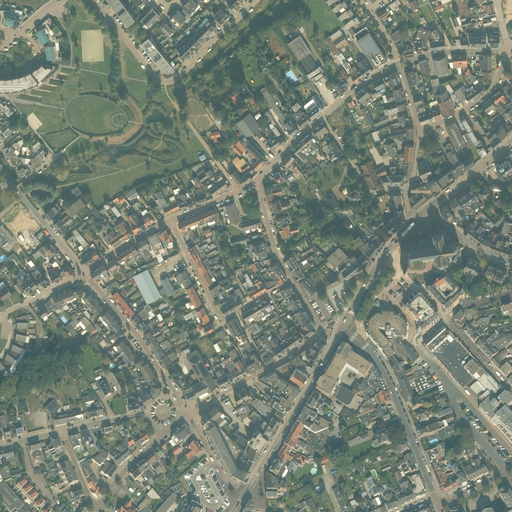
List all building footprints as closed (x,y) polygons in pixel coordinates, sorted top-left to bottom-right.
[(124,4),(121,0),(120,0),(113,6),(115,8),(114,9),(116,11),(117,10),(116,10),(124,4)] [(182,10),(188,15),(189,14),(194,8),(186,0),(182,3),(184,5),(183,6),(185,7),(182,10)] [(185,0),(186,0),(194,8),(200,2),(198,0),(185,0)] [(233,8),(237,4),(233,0),(228,0),(227,1),(233,8)] [(344,6),(345,8),(343,9),(345,11),(348,9),(346,5),(347,4),(344,0),(343,0),(342,1),(340,2),(332,9),(335,13),(344,6)] [(401,3),(398,0),(396,0),(389,4),(393,10),(396,8),(395,6),(401,3)] [(415,0),(412,0),(408,2),(412,10),(419,7),(415,0)] [(495,10),(493,2),(482,5),(484,10),(482,11),(481,7),(476,9),(477,13),(478,13),(479,17),(488,14),(488,12),(495,10)] [(434,7),(436,11),(444,8),(442,3),(434,7)] [(120,14),(128,8),(124,4),(116,10),(117,10),(118,12),(118,13),(119,15),(120,14)] [(154,6),(151,10),(147,13),(151,17),(158,9),(154,6)] [(217,11),(225,19),(226,18),(229,15),(226,12),(221,7),(217,11)] [(350,14),(353,18),(355,16),(353,14),(354,13),(350,7),(348,9),(345,11),(338,16),(341,21),(350,14)] [(131,12),(128,8),(120,14),(122,17),(121,17),(123,19),(131,12)] [(388,14),(384,8),(377,13),(381,18),(388,14)] [(14,12),(4,9),(3,17),(6,18),(5,21),(11,23),(14,12)] [(155,20),(158,17),(162,13),(158,9),(151,17),(155,20)] [(176,10),(173,13),(181,21),(188,15),(182,10),(180,12),(178,10),(178,11),(176,10)] [(224,20),(225,19),(217,11),(214,14),(219,19),(218,20),(221,23),(224,20)] [(19,20),(22,21),(21,22),(22,21),(25,15),(14,12),(11,23),(17,24),(19,20)] [(123,19),(125,21),(124,22),(126,25),(130,22),(130,21),(135,17),(131,12),(123,19)] [(140,20),(141,21),(144,24),(151,17),(147,13),(140,20)] [(172,20),(170,23),(177,29),(181,26),(179,24),(181,21),(173,13),(170,16),(171,17),(170,18),(172,20)] [(355,16),(353,18),(347,22),(345,24),(344,24),(348,29),(356,22),(359,26),(361,24),(359,22),(360,21),(359,20),(356,15),(355,16)] [(147,27),(155,20),(151,17),(144,24),(147,27)] [(205,23),(212,30),(216,26),(209,19),(205,23)] [(49,27),(47,23),(44,21),(38,26),(38,27),(40,25),(41,27),(40,29),(36,32),(39,37),(48,31),(47,28),(49,27)] [(201,27),(208,34),(212,30),(205,23),(203,21),(199,25),(201,27)] [(177,29),(170,23),(168,24),(166,23),(165,23),(164,22),(160,26),(169,34),(171,31),(173,33),(177,29)] [(286,23),(280,26),(284,34),(290,31),(286,23)] [(353,35),(374,68),(387,59),(385,56),(366,26),(353,35)] [(197,31),(204,38),(208,34),(201,27),(197,31)] [(436,28),(435,29),(432,30),(437,38),(438,48),(446,47),(445,39),(438,40),(438,37),(441,36),(436,28)] [(56,39),(55,36),(51,29),(48,31),(39,37),(42,42),(47,39),(48,42),(56,39)] [(326,36),(326,37),(325,38),(327,40),(329,44),(338,55),(343,52),(344,53),(347,51),(344,47),(349,43),(339,29),(330,36),(329,34),(326,36)] [(399,29),(394,32),(390,35),(395,43),(400,51),(401,51),(403,50),(404,49),(403,46),(402,41),(399,29)] [(430,41),(431,49),(438,48),(437,38),(432,30),(431,31),(430,29),(427,30),(431,37),(432,37),(433,39),(433,40),(430,41)] [(200,42),(204,38),(197,31),(194,35),(200,42)] [(469,44),(470,44),(470,45),(475,45),(476,36),(475,32),(467,32),(467,37),(469,44)] [(486,42),(489,42),(489,45),(494,45),(494,35),(494,32),(487,32),(485,33),(486,35),(486,36),(486,42)] [(461,33),(459,34),(461,39),(461,45),(470,45),(469,44),(467,37),(464,37),(461,33)] [(148,37),(147,35),(143,39),(140,42),(142,45),(143,44),(145,47),(153,41),(154,40),(151,35),(148,37)] [(190,39),(197,45),(200,42),(194,35),(190,39)] [(313,79),(319,87),(328,81),(322,73),(324,72),(318,64),(319,63),(313,55),(314,54),(309,46),(310,45),(303,36),(295,42),(301,51),(300,52),(306,60),(305,61),(310,69),(309,70),(315,78),(313,79)] [(417,53),(424,51),(421,38),(414,40),(417,53)] [(56,39),(48,42),(49,46),(45,47),(46,52),(56,50),(60,49),(58,41),(57,42),(56,39)] [(193,49),(197,45),(190,39),(186,42),(193,49)] [(189,53),(193,49),(186,42),(184,40),(180,44),(182,46),(189,53)] [(156,45),(153,41),(145,47),(144,47),(146,49),(147,49),(148,51),(156,45)] [(405,57),(414,55),(412,47),(411,45),(408,46),(408,44),(403,46),(404,49),(403,50),(405,57)] [(152,56),(160,49),(156,45),(148,51),(148,52),(149,54),(150,53),(152,55),(152,56)] [(174,50),(175,52),(179,55),(182,59),(184,56),(185,57),(189,53),(182,46),(178,50),(176,48),(174,50)] [(163,54),(160,49),(152,56),(152,55),(151,56),(153,58),(153,57),(155,60),(163,54)] [(54,57),(54,60),(61,60),(61,57),(58,57),(56,50),(46,52),(47,58),(52,57),(54,57)] [(166,58),(163,54),(155,60),(154,60),(156,62),(157,62),(158,64),(159,64),(166,58)] [(480,69),(480,70),(491,70),(491,67),(492,67),(492,54),(484,54),(484,60),(480,60),(480,68),(481,67),(481,69),(480,69)] [(461,55),(452,55),(453,67),(460,67),(460,64),(460,63),(458,63),(458,59),(462,59),(461,55)] [(461,66),(467,66),(467,55),(461,55),(462,59),(458,59),(458,63),(460,63),(460,64),(461,64),(461,66)] [(364,76),(373,70),(364,58),(362,56),(357,59),(359,61),(357,63),(361,67),(359,69),(364,76)] [(446,56),(439,57),(442,72),(446,71),(447,74),(451,73),(450,68),(448,68),(446,56)] [(442,72),(439,57),(433,59),(436,73),(442,72)] [(170,62),(166,58),(159,64),(158,64),(158,65),(159,67),(160,66),(162,68),(162,69),(170,62)] [(430,71),(426,59),(419,62),(422,73),(430,71)] [(352,73),(350,74),(356,82),(361,79),(349,62),(349,63),(347,61),(343,64),(347,70),(349,69),(352,73)] [(354,65),(352,61),(349,62),(361,79),(364,76),(359,69),(358,69),(354,65)] [(173,66),(170,62),(162,69),(162,68),(161,69),(163,71),(163,70),(165,72),(166,73),(166,74),(167,74),(168,74),(169,74),(170,73),(171,73),(173,70),(174,71),(180,64),(178,62),(173,66)] [(41,63),(39,65),(36,68),(36,67),(30,71),(30,70),(24,74),(23,73),(17,76),(17,75),(10,77),(10,76),(3,78),(3,77),(0,76),(0,87),(0,88),(1,89),(8,88),(9,89),(17,87),(17,88),(24,85),(25,86),(32,82),(33,83),(39,78),(40,79),(49,70),(52,67),(52,66),(46,65),(46,67),(41,63)] [(299,70),(302,75),(305,81),(309,78),(303,68),(299,70)] [(343,68),(339,71),(343,76),(345,79),(349,77),(343,68)] [(406,72),(409,83),(416,81),(416,80),(418,80),(420,79),(417,71),(413,72),(413,69),(406,72)] [(478,70),(478,74),(483,74),(483,73),(484,73),(484,78),(487,79),(492,80),(492,79),(492,77),(492,70),(491,70),(480,70),(478,70)] [(400,81),(397,72),(396,71),(389,74),(393,84),(400,81)] [(389,74),(384,76),(387,84),(389,83),(391,88),(394,87),(393,84),(389,74)] [(333,81),(333,82),(337,88),(338,87),(341,91),(346,88),(345,85),(348,83),(345,79),(343,76),(338,79),(340,80),(338,82),(336,80),(335,79),(333,81)] [(385,88),(384,85),(385,85),(382,77),(373,82),(376,89),(379,88),(380,90),(385,88)] [(439,85),(439,84),(438,78),(431,80),(433,86),(439,84),(439,85)] [(285,93),(276,79),(274,81),(283,94),(285,93)] [(481,94),(485,91),(477,79),(473,82),(481,94)] [(313,91),(317,89),(311,81),(307,83),(309,86),(310,86),(313,91)] [(474,99),(481,94),(473,82),(471,83),(472,85),(468,88),(470,92),(469,92),(474,99)] [(511,90),(511,91),(508,86),(507,84),(503,87),(511,99),(511,90)] [(463,85),(460,87),(454,92),(460,101),(466,97),(469,102),(474,99),(469,92),(470,92),(468,88),(466,89),(463,85)] [(265,86),(261,89),(281,121),(282,120),(285,118),(284,116),(283,114),(277,104),(273,99),(270,94),(265,86)] [(403,92),(402,86),(393,88),(394,91),(390,92),(385,93),(386,95),(387,98),(392,96),(391,95),(403,92)] [(369,96),(371,95),(370,94),(370,93),(365,87),(355,94),(364,105),(368,102),(366,99),(369,96)] [(455,111),(450,97),(449,98),(446,90),(441,92),(440,88),(434,90),(443,116),(455,111)] [(311,97),(313,98),(311,100),(315,107),(318,105),(319,107),(324,103),(321,99),(323,97),(322,96),(320,97),(318,95),(320,94),(317,89),(313,91),(313,96),(311,97)] [(505,96),(500,89),(497,92),(502,99),(501,99),(504,102),(507,100),(505,96)] [(397,100),(405,97),(403,92),(391,95),(392,96),(387,98),(388,101),(393,100),(393,99),(394,98),(396,98),(397,100)] [(502,110),(504,108),(500,102),(501,102),(500,100),(501,99),(502,99),(497,92),(491,96),(496,103),(494,104),(497,108),(499,112),(502,110)] [(237,95),(233,98),(234,100),(233,101),(235,104),(236,103),(238,105),(242,102),(237,95)] [(420,95),(413,97),(415,104),(422,102),(421,98),(420,95)] [(494,104),(490,98),(482,104),(487,112),(492,108),(494,111),(497,108),(494,104)] [(5,103),(6,103),(5,100),(2,103),(1,102),(0,102),(0,106),(3,109),(2,109),(6,113),(6,114),(7,115),(11,111),(5,103)] [(307,123),(311,119),(304,111),(303,112),(299,107),(301,105),(298,100),(295,103),(294,102),(290,104),(294,109),(299,115),(300,114),(307,123)] [(304,106),(306,109),(313,118),(322,111),(319,107),(318,105),(315,107),(311,100),(304,106)] [(383,110),(385,115),(390,113),(400,109),(402,108),(408,106),(406,100),(398,103),(399,105),(383,110)] [(435,119),(443,116),(438,103),(431,105),(433,108),(431,109),(432,110),(435,119)] [(511,121),(511,122),(511,105),(511,104),(508,106),(504,108),(502,110),(505,113),(503,114),(505,117),(507,120),(509,118),(510,119),(511,120),(511,121)] [(360,109),(369,125),(374,123),(366,106),(360,109)] [(427,110),(426,111),(424,106),(418,108),(419,111),(417,112),(421,124),(430,121),(427,110)] [(409,118),(407,111),(403,112),(402,108),(400,109),(390,113),(392,117),(398,115),(400,121),(408,119),(409,118)] [(297,120),(302,126),(307,123),(300,114),(299,115),(294,109),(291,112),(297,120)] [(41,119),(44,116),(39,110),(36,113),(41,119)] [(259,126),(260,125),(250,112),(236,123),(246,136),(254,130),(260,138),(263,136),(259,130),(259,129),(261,128),(259,126)] [(220,114),(215,118),(219,124),(219,123),(222,127),(221,128),(224,133),(226,131),(230,128),(226,123),(227,123),(224,119),(224,120),(220,114)] [(289,115),(285,118),(287,121),(288,121),(292,128),(295,132),(299,130),(295,123),(293,124),(290,120),(290,119),(291,118),(289,115)] [(475,144),(482,156),(483,156),(488,152),(466,115),(460,119),(471,138),(475,144)] [(497,122),(492,126),(493,128),(501,138),(511,128),(511,127),(507,122),(508,121),(507,120),(505,117),(504,118),(503,119),(506,122),(500,126),(497,122)] [(279,122),(283,127),(285,126),(286,127),(291,136),(295,132),(292,128),(288,121),(287,121),(285,118),(282,120),(279,122)] [(467,144),(456,121),(445,126),(457,149),(467,144)] [(327,128),(322,122),(315,127),(321,135),(324,133),(325,134),(326,133),(329,131),(326,128),(327,128)] [(282,143),(283,144),(286,141),(275,126),(271,128),(276,136),(282,143)] [(312,129),(318,137),(319,136),(321,135),(315,127),(312,129)] [(414,136),(414,131),(414,127),(405,127),(405,128),(391,131),(392,137),(405,135),(405,136),(414,136)] [(489,130),(485,133),(488,138),(492,143),(494,147),(501,141),(502,139),(501,138),(493,128),(491,129),(491,130),(490,131),(489,130)] [(0,134),(0,142),(0,143),(6,139),(7,141),(13,136),(10,133),(9,134),(5,130),(0,134)] [(220,136),(219,131),(211,133),(212,138),(213,137),(214,142),(218,141),(218,137),(220,136)] [(313,137),(309,133),(304,137),(309,143),(310,142),(316,148),(317,147),(318,146),(317,145),(311,139),(313,137)] [(276,136),(267,142),(273,149),(282,143),(276,136)] [(258,157),(263,162),(266,159),(244,137),(242,139),(240,141),(244,146),(250,150),(258,158),(258,157)] [(307,148),(309,150),(311,152),(314,150),(315,149),(316,148),(310,142),(309,143),(304,137),(301,140),(306,146),(307,148)] [(475,144),(471,138),(467,141),(468,144),(469,144),(470,147),(475,144)] [(247,148),(244,146),(240,141),(238,139),(236,141),(238,144),(234,146),(233,147),(240,154),(241,155),(244,152),(243,152),(245,150),(247,148)] [(303,155),(309,150),(307,148),(306,146),(301,140),(298,143),(295,146),(303,155)] [(325,150),(327,153),(330,151),(329,150),(334,147),(336,150),(339,148),(334,140),(327,144),(325,145),(325,147),(326,149),(325,150)] [(378,147),(381,146),(381,148),(384,147),(386,152),(383,152),(384,155),(386,155),(386,156),(392,156),(391,155),(397,153),(394,141),(391,142),(385,144),(381,144),(377,145),(378,147)] [(15,142),(8,147),(8,146),(5,149),(7,152),(6,152),(8,155),(14,151),(19,146),(18,146),(20,145),(17,142),(16,143),(15,142)] [(40,143),(34,148),(39,153),(43,158),(46,156),(45,155),(48,153),(46,151),(45,151),(42,148),(44,146),(41,142),(40,143)] [(460,161),(451,143),(450,142),(447,144),(447,145),(461,173),(468,168),(463,161),(460,162),(459,161),(460,161)] [(412,158),(414,145),(406,144),(404,152),(394,155),(395,156),(404,157),(412,158)] [(451,167),(455,177),(461,173),(447,145),(443,147),(453,166),(451,167)] [(295,146),(292,149),(306,163),(309,161),(305,157),(303,155),(295,146)] [(330,151),(330,152),(332,151),(336,158),(343,154),(339,148),(336,150),(334,147),(329,150),(330,151)] [(250,150),(248,152),(245,155),(250,160),(252,158),(253,159),(255,158),(257,160),(252,165),(256,169),(262,163),(263,162),(258,157),(258,158),(250,150)] [(14,165),(15,164),(21,159),(21,157),(19,157),(14,151),(8,155),(12,160),(11,161),(10,161),(14,165)] [(295,157),(290,152),(286,157),(293,164),(293,163),(297,159),(295,158),(295,157)] [(43,158),(39,153),(33,158),(30,158),(30,160),(36,167),(40,164),(38,162),(41,160),(41,161),(43,159),(43,158)] [(437,158),(448,182),(455,177),(451,167),(443,153),(437,158)] [(506,174),(510,179),(511,177),(511,155),(510,154),(506,157),(506,159),(507,160),(500,165),(500,164),(500,165),(499,165),(498,164),(496,166),(496,167),(496,168),(503,177),(503,176),(506,174)] [(475,163),(471,155),(463,161),(468,168),(475,163)] [(248,182),(252,177),(250,174),(254,170),(247,162),(246,162),(243,157),(240,159),(237,156),(232,160),(241,173),(240,173),(241,174),(247,182),(248,182)] [(25,163),(25,158),(21,157),(21,159),(15,164),(19,169),(18,170),(22,175),(21,175),(24,173),(25,163)] [(286,157),(282,161),(289,168),(293,164),(293,163),(293,164),(286,157)] [(411,166),(412,158),(404,157),(403,159),(399,159),(399,163),(402,164),(402,163),(403,163),(403,162),(406,162),(406,166),(411,166)] [(442,187),(448,182),(437,158),(433,161),(439,171),(438,172),(439,174),(439,175),(435,177),(442,187)] [(35,167),(36,167),(30,160),(26,163),(25,163),(24,173),(26,176),(27,176),(26,175),(31,171),(30,170),(34,166),(35,167)] [(379,180),(369,160),(361,165),(366,175),(364,176),(370,187),(376,184),(378,188),(383,185),(380,180),(379,180)] [(377,171),(378,173),(383,184),(402,183),(404,181),(405,174),(404,174),(404,170),(401,169),(400,173),(396,174),(395,165),(391,166),(391,174),(388,174),(385,168),(381,160),(374,163),(378,171),(377,171)] [(404,174),(405,174),(410,175),(411,166),(406,166),(406,162),(403,162),(403,163),(402,163),(402,164),(401,169),(404,170),(404,174)] [(428,163),(418,167),(423,180),(424,180),(428,179),(426,175),(428,174),(428,176),(433,175),(432,172),(433,172),(428,163)] [(199,176),(198,176),(201,181),(208,176),(214,172),(211,167),(210,168),(208,165),(197,173),(199,176)] [(303,174),(300,172),(297,168),(295,169),(297,167),(295,165),(293,167),(295,169),(298,174),(300,176),(303,174)] [(316,171),(313,168),(312,166),(311,167),(307,170),(310,174),(316,171)] [(239,175),(235,170),(233,171),(243,185),(247,182),(241,174),(239,175)] [(276,171),(276,172),(274,174),(279,181),(286,177),(283,172),(280,174),(278,170),(276,171)] [(233,171),(230,173),(237,184),(239,186),(241,186),(243,185),(233,171)] [(433,191),(434,192),(435,191),(435,192),(442,187),(435,177),(434,175),(428,177),(430,182),(433,191)] [(202,183),(197,176),(193,179),(191,180),(194,184),(196,183),(198,186),(197,186),(197,187),(202,183)] [(222,176),(217,179),(219,181),(218,181),(224,189),(229,186),(222,176)] [(214,184),(213,185),(219,193),(224,189),(218,181),(219,181),(217,179),(216,181),(217,182),(214,184)] [(416,182),(412,184),(411,184),(411,192),(419,192),(429,192),(433,191),(430,182),(429,183),(428,179),(424,180),(423,180),(416,182)] [(213,185),(214,184),(213,183),(212,183),(211,184),(212,186),(209,188),(208,186),(206,188),(207,189),(208,189),(214,197),(219,193),(213,185)] [(490,191),(485,184),(476,190),(481,197),(485,195),(486,196),(488,194),(487,193),(490,191)] [(281,185),(280,185),(273,188),(272,186),(264,188),(266,194),(282,189),(281,185)] [(84,193),(77,186),(72,190),(78,198),(84,193)] [(135,187),(126,193),(131,200),(139,194),(135,187)] [(203,202),(207,200),(203,187),(195,190),(196,192),(199,191),(200,194),(203,202)] [(188,207),(193,205),(190,198),(188,198),(185,192),(183,188),(180,189),(182,193),(188,207)] [(361,196),(361,195),(361,194),(360,192),(359,192),(358,191),(356,188),(348,194),(353,201),(361,196)] [(470,190),(468,192),(478,207),(482,204),(477,197),(479,196),(473,188),(471,188),(470,189),(470,190)] [(179,202),(182,209),(188,207),(182,193),(180,189),(177,191),(181,201),(179,202)] [(283,192),(282,189),(266,194),(267,199),(275,197),(275,195),(283,192)] [(156,209),(157,211),(163,208),(166,214),(173,211),(170,205),(168,202),(167,203),(164,196),(161,190),(155,193),(162,206),(159,207),(159,206),(155,208),(156,209)] [(195,196),(197,204),(203,202),(200,194),(199,191),(196,192),(197,195),(195,196)] [(325,196),(333,208),(338,205),(330,192),(325,196)] [(391,194),(390,194),(392,202),(402,200),(401,194),(400,194),(400,192),(391,192),(391,194)] [(414,208),(431,194),(430,193),(427,194),(422,194),(417,193),(418,195),(416,197),(413,194),(413,193),(409,192),(409,197),(409,202),(414,208)] [(463,195),(473,209),(473,210),(478,207),(468,192),(466,193),(465,193),(463,194),(463,195)] [(122,194),(118,198),(121,203),(126,199),(122,194)] [(460,197),(458,195),(456,197),(462,206),(463,206),(464,206),(468,213),(473,209),(463,195),(462,196),(461,196),(460,197)] [(71,216),(86,204),(80,197),(66,208),(61,213),(63,215),(53,223),(57,228),(71,216)] [(465,214),(460,207),(462,206),(456,197),(453,199),(449,202),(456,211),(457,210),(462,216),(465,214)] [(170,205),(173,211),(180,207),(175,198),(170,201),(172,204),(170,205)] [(493,201),(496,207),(504,204),(501,198),(493,201)] [(271,201),(274,211),(290,206),(288,199),(281,201),(280,199),(271,201)] [(403,207),(402,200),(392,202),(393,209),(403,207)] [(59,206),(62,204),(59,201),(45,212),(49,218),(61,208),(59,206)] [(227,213),(227,211),(236,208),(234,202),(225,206),(226,211),(225,211),(225,213),(227,213)] [(121,214),(115,205),(111,208),(118,216),(121,214)] [(446,218),(451,221),(456,218),(452,213),(446,205),(440,210),(440,212),(446,218)] [(106,210),(106,209),(104,206),(101,208),(98,210),(99,211),(102,214),(107,211),(106,210)] [(20,220),(26,215),(24,213),(25,212),(22,208),(22,207),(13,215),(16,219),(10,224),(13,227),(20,220)] [(214,219),(215,222),(218,221),(217,217),(220,216),(217,207),(210,210),(213,216),(214,219)] [(405,216),(403,207),(393,209),(392,209),(394,216),(393,217),(393,218),(395,218),(400,223),(404,219),(405,216)] [(139,219),(132,208),(129,210),(130,211),(140,228),(145,226),(141,218),(139,219)] [(229,218),(229,217),(238,214),(236,208),(227,211),(227,213),(228,216),(226,217),(227,219),(229,218)] [(210,210),(204,213),(206,218),(208,222),(214,219),(210,210)] [(131,224),(135,231),(140,228),(130,211),(127,213),(133,223),(131,224)] [(146,225),(154,220),(152,216),(149,211),(143,214),(144,217),(142,219),(146,225)] [(365,218),(364,218),(357,211),(354,214),(361,222),(365,226),(372,234),(376,231),(386,240),(393,232),(393,231),(392,232),(383,223),(382,221),(381,217),(381,216),(374,223),(372,226),(375,229),(365,218)] [(481,211),(476,215),(474,217),(476,219),(483,213),(481,211)] [(203,220),(206,218),(204,213),(198,215),(201,224),(204,223),(203,220)] [(20,220),(23,224),(19,227),(22,230),(26,227),(32,222),(30,219),(31,219),(27,214),(26,215),(20,220)] [(229,218),(230,222),(228,223),(229,225),(231,224),(231,223),(240,220),(238,214),(229,217),(229,218)] [(195,227),(199,226),(200,228),(203,227),(201,224),(198,215),(191,218),(195,227)] [(57,228),(61,232),(67,227),(66,226),(74,219),(71,216),(57,228)] [(259,216),(254,217),(256,227),(255,227),(256,229),(258,229),(257,227),(262,225),(259,216)] [(289,223),(288,220),(289,220),(288,216),(284,217),(284,216),(277,218),(279,226),(289,223)] [(254,217),(248,219),(250,229),(249,229),(250,231),(252,230),(251,228),(255,227),(256,227),(254,217)] [(385,220),(382,221),(383,223),(392,232),(393,231),(397,228),(396,227),(400,223),(395,218),(393,218),(393,217),(385,224),(384,223),(386,222),(385,220)] [(128,237),(117,221),(115,218),(111,221),(113,224),(115,223),(119,229),(116,231),(115,231),(123,240),(128,237)] [(190,233),(193,232),(191,229),(195,227),(191,218),(185,221),(189,230),(190,233)] [(128,237),(132,233),(125,223),(124,224),(120,219),(117,221),(128,237)] [(250,229),(248,219),(242,221),(245,230),(243,231),(244,233),(246,232),(246,230),(249,229),(250,229)] [(347,219),(343,222),(347,228),(351,225),(347,219)] [(463,231),(469,235),(474,228),(479,224),(475,219),(472,222),(468,225),(466,228),(463,231)] [(26,227),(29,231),(25,234),(28,237),(38,229),(36,226),(36,225),(33,221),(32,222),(26,227)] [(182,233),(189,230),(185,221),(178,223),(181,230),(180,230),(181,233),(182,233)] [(508,234),(508,233),(511,223),(505,221),(504,223),(501,231),(508,234)] [(114,232),(112,229),(112,230),(107,223),(105,225),(110,231),(118,243),(123,240),(115,231),(114,232)] [(280,230),(282,236),(291,233),(291,232),(299,230),(298,225),(290,227),(289,223),(279,226),(280,230)] [(484,227),(481,224),(476,230),(474,228),(469,235),(474,239),(484,227)] [(488,226),(487,224),(486,224),(484,227),(474,239),(481,245),(484,235),(483,233),(488,226)] [(109,239),(114,246),(118,243),(110,231),(105,225),(104,226),(102,228),(106,234),(108,235),(106,236),(109,240),(109,239)] [(376,233),(374,236),(372,234),(365,226),(362,228),(367,234),(367,235),(369,237),(381,247),(386,241),(376,233)] [(0,242),(2,245),(9,239),(11,242),(14,239),(6,229),(3,232),(0,227),(0,242)] [(425,259),(425,260),(426,260),(426,259),(427,258),(427,259),(428,259),(428,258),(432,257),(432,258),(433,258),(432,257),(434,258),(435,261),(434,261),(434,262),(435,261),(437,261),(437,262),(438,262),(441,263),(441,264),(441,265),(441,264),(445,264),(446,269),(450,268),(453,265),(459,251),(458,251),(458,248),(457,247),(458,245),(459,245),(459,244),(458,244),(458,242),(459,241),(457,241),(456,239),(456,238),(455,239),(453,239),(452,238),(451,237),(451,236),(450,236),(449,234),(450,234),(449,233),(449,234),(447,234),(446,231),(447,230),(446,230),(444,230),(444,229),(443,230),(440,228),(440,227),(439,227),(436,228),(435,228),(436,229),(433,231),(432,231),(433,232),(431,233),(430,232),(430,233),(431,236),(429,237),(429,236),(429,237),(425,238),(425,237),(424,237),(424,238),(422,238),(422,237),(421,237),(422,238),(420,239),(419,238),(419,239),(419,241),(416,242),(415,241),(415,242),(410,243),(409,241),(409,240),(408,240),(408,241),(406,241),(406,240),(405,241),(406,242),(405,244),(404,244),(405,247),(401,247),(402,256),(405,256),(405,257),(407,256),(407,258),(406,258),(406,259),(407,259),(409,260),(408,261),(409,261),(409,260),(411,260),(412,261),(412,260),(412,258),(417,257),(417,258),(418,258),(417,257),(421,256),(422,258),(423,259),(423,258),(425,259)] [(173,240),(170,233),(168,234),(166,228),(159,231),(165,244),(169,243),(168,242),(173,240)] [(87,242),(82,236),(75,229),(72,232),(75,236),(77,238),(78,239),(83,246),(87,242)] [(501,253),(508,234),(501,231),(500,231),(499,233),(494,231),(491,232),(489,238),(493,239),(489,248),(495,250),(501,253)] [(72,232),(65,237),(68,241),(75,236),(72,232)] [(156,254),(160,253),(158,249),(164,247),(157,232),(148,236),(156,254)] [(491,232),(488,233),(487,235),(485,235),(484,235),(481,245),(489,248),(493,239),(489,238),(491,232)] [(508,246),(509,243),(511,245),(511,244),(511,234),(508,233),(508,234),(501,253),(507,255),(510,247),(508,246)] [(364,251),(372,260),(377,253),(365,243),(365,242),(360,234),(354,238),(360,246),(360,247),(361,249),(364,251)] [(365,237),(367,240),(379,250),(381,247),(369,237),(367,235),(365,237)] [(52,244),(46,237),(43,240),(46,243),(43,246),(45,248),(46,249),(52,244)] [(148,252),(151,250),(148,245),(150,244),(146,237),(141,240),(148,252)] [(141,240),(136,243),(140,250),(142,249),(146,256),(149,254),(148,252),(141,240)] [(252,251),(265,247),(263,240),(248,244),(249,247),(251,247),(252,251)] [(377,253),(379,250),(367,240),(365,242),(365,243),(377,253)] [(34,245),(30,249),(25,252),(29,257),(38,249),(43,246),(39,241),(34,245)] [(88,245),(85,247),(85,248),(87,250),(89,252),(94,259),(100,255),(95,248),(96,247),(93,243),(91,245),(88,246),(88,245)] [(197,243),(188,248),(192,254),(203,248),(208,245),(207,243),(204,245),(199,247),(197,243)] [(47,251),(51,256),(52,256),(58,251),(52,244),(46,249),(47,251)] [(134,245),(128,248),(133,257),(137,255),(139,253),(134,245)] [(46,249),(45,248),(43,246),(38,249),(41,253),(44,257),(47,255),(49,258),(50,257),(51,256),(47,251),(46,249)] [(335,267),(336,266),(343,260),(345,257),(358,270),(363,265),(355,256),(354,254),(350,258),(347,255),(339,246),(327,257),(335,267)] [(260,258),(264,256),(264,255),(268,254),(265,247),(252,251),(247,252),(249,256),(259,254),(260,258)] [(85,248),(78,253),(83,260),(84,259),(86,263),(88,261),(89,263),(94,259),(89,252),(87,250),(85,248)] [(128,248),(128,249),(122,252),(128,261),(133,257),(128,248)] [(200,257),(204,256),(206,254),(204,251),(203,248),(192,254),(195,260),(200,257)] [(122,252),(117,256),(120,262),(124,259),(127,264),(127,265),(129,263),(128,261),(122,252)] [(293,252),(284,257),(287,262),(299,256),(301,254),(299,252),(297,254),(296,253),(294,255),(293,252)] [(363,265),(370,259),(364,253),(361,256),(359,253),(355,256),(363,265)] [(300,259),(299,256),(287,262),(291,268),(298,264),(296,261),(297,260),(300,259)] [(207,262),(206,259),(205,259),(202,261),(200,257),(195,260),(198,266),(207,262)] [(271,257),(266,260),(269,266),(267,267),(270,272),(273,271),(273,270),(280,266),(277,261),(274,263),(271,257)] [(343,263),(337,267),(342,272),(347,278),(358,270),(345,257),(343,260),(348,265),(346,266),(343,263)] [(476,273),(479,265),(476,264),(478,261),(468,257),(464,268),(468,269),(467,272),(471,273),(468,280),(472,281),(476,272),(476,273)] [(113,258),(108,262),(111,267),(108,269),(112,274),(116,271),(114,268),(118,265),(113,258)] [(47,270),(53,282),(62,278),(56,266),(58,265),(58,264),(57,263),(55,261),(51,264),(51,263),(48,265),(50,269),(47,270)] [(209,264),(208,261),(207,262),(198,266),(201,272),(206,270),(205,266),(208,264),(209,264)] [(309,261),(303,264),(302,261),(298,264),(291,268),(294,273),(305,267),(307,265),(310,264),(309,261)] [(108,270),(103,263),(99,266),(107,277),(110,275),(107,271),(108,270)] [(254,263),(250,264),(247,266),(249,269),(252,268),(255,272),(258,269),(254,263)] [(35,277),(36,278),(41,284),(47,280),(34,264),(31,267),(34,270),(31,272),(32,273),(35,277)] [(64,271),(67,275),(73,270),(68,264),(64,267),(66,269),(64,271)] [(294,273),(297,279),(304,275),(303,272),(309,268),(307,265),(305,267),(294,273)] [(487,276),(488,275),(493,277),(497,268),(488,265),(484,275),(487,276)] [(17,268),(24,277),(31,286),(33,288),(37,284),(32,278),(31,279),(20,266),(17,268)] [(101,275),(104,279),(107,277),(99,266),(95,269),(99,276),(101,275)] [(270,272),(271,273),(271,274),(273,277),(276,275),(276,274),(282,270),(280,266),(273,270),(273,271),(270,272)] [(497,268),(493,277),(503,281),(507,271),(497,267),(497,268)] [(95,279),(99,283),(103,280),(99,276),(95,269),(90,272),(95,279)] [(133,276),(138,285),(151,278),(146,269),(133,276)] [(177,281),(188,275),(185,269),(178,272),(179,275),(178,275),(175,277),(177,281)] [(208,273),(206,270),(201,272),(204,278),(213,274),(215,273),(214,270),(208,273)] [(274,278),(274,279),(275,280),(272,282),(271,280),(266,283),(269,288),(287,278),(282,270),(276,274),(276,275),(273,277),(274,278)] [(24,277),(21,279),(17,274),(14,276),(18,281),(14,285),(20,292),(24,289),(26,290),(31,286),(24,277)] [(204,278),(207,285),(213,282),(211,278),(214,276),(213,274),(204,278)] [(339,281),(336,274),(327,279),(332,285),(339,281)] [(184,285),(191,282),(188,275),(177,281),(179,284),(183,282),(184,285)] [(305,276),(299,282),(303,290),(309,286),(307,282),(308,280),(306,277),(305,276)] [(311,294),(316,289),(314,286),(315,285),(313,282),(311,280),(308,276),(306,277),(308,280),(307,282),(309,286),(303,290),(307,297),(309,297),(311,296),(311,294)] [(167,277),(161,280),(161,281),(161,282),(161,283),(162,282),(163,284),(156,288),(160,296),(161,295),(166,292),(168,295),(175,291),(174,289),(169,279),(167,277)] [(260,294),(267,289),(263,282),(262,283),(259,277),(254,280),(257,286),(256,287),(260,294)] [(138,285),(147,304),(160,296),(156,288),(151,278),(138,285)] [(459,292),(457,290),(447,278),(442,283),(433,288),(433,289),(430,291),(430,290),(429,291),(428,295),(429,295),(431,298),(432,298),(434,301),(437,304),(437,305),(437,304),(441,309),(442,310),(446,314),(446,315),(447,315),(453,309),(459,304),(462,301),(465,298),(461,294),(460,294),(459,292)] [(120,285),(116,280),(111,284),(113,287),(113,286),(115,289),(120,285)] [(209,288),(212,295),(220,292),(218,288),(221,286),(219,283),(222,282),(221,280),(217,282),(218,284),(209,288)] [(248,291),(252,298),(256,296),(252,289),(251,289),(247,281),(247,280),(243,283),(246,289),(248,288),(249,291),(248,291)] [(254,288),(250,282),(249,280),(247,281),(251,289),(252,289),(256,296),(260,294),(256,287),(254,288)] [(6,297),(11,292),(6,285),(3,281),(0,282),(0,289),(0,290),(0,296),(1,298),(0,298),(2,301),(6,298),(6,297)] [(228,292),(227,292),(231,299),(232,299),(233,301),(232,302),(236,308),(243,304),(242,302),(245,299),(245,298),(244,297),(243,295),(239,298),(233,286),(231,287),(229,283),(224,286),(225,289),(226,289),(226,290),(227,289),(228,292)] [(195,291),(192,285),(186,288),(189,294),(195,291)] [(291,285),(280,291),(284,298),(288,296),(289,298),(296,294),(291,285)] [(108,291),(106,292),(108,295),(115,289),(113,286),(113,287),(111,288),(111,289),(108,289),(108,290),(108,291)] [(82,297),(84,290),(84,288),(79,287),(79,289),(76,289),(73,290),(76,297),(77,296),(82,297)] [(67,290),(72,301),(76,299),(75,297),(76,297),(73,290),(72,288),(67,290)] [(63,292),(67,302),(72,301),(67,290),(63,292)] [(82,297),(81,298),(83,300),(82,301),(85,304),(94,296),(90,292),(89,293),(87,291),(84,290),(82,297)] [(112,294),(116,300),(124,293),(122,291),(119,294),(117,290),(112,294)] [(192,300),(198,297),(195,291),(189,294),(190,295),(192,300)] [(67,302),(63,292),(58,294),(63,306),(68,304),(67,302)] [(116,300),(121,305),(125,301),(123,298),(126,296),(124,293),(116,300)] [(54,311),(57,308),(57,309),(63,306),(58,294),(53,296),(50,298),(51,299),(46,302),(54,311)] [(299,300),(296,294),(289,298),(286,300),(287,303),(286,303),(288,306),(299,300)] [(97,300),(94,296),(85,304),(88,308),(90,306),(97,300)] [(387,305),(390,302),(385,296),(381,299),(387,305)] [(189,302),(190,305),(194,304),(195,306),(202,303),(198,297),(192,300),(189,302)] [(271,305),(267,298),(262,301),(269,313),(273,310),(270,306),(271,305)] [(93,310),(100,304),(97,300),(90,306),(93,310)] [(232,302),(230,303),(228,300),(226,301),(227,304),(231,311),(236,308),(232,302)] [(294,311),(303,306),(299,300),(288,306),(288,307),(289,309),(290,309),(292,308),(294,311)] [(418,332),(421,336),(422,337),(426,334),(426,333),(429,331),(440,321),(436,315),(436,316),(430,310),(431,310),(422,300),(418,301),(413,305),(410,308),(409,309),(407,311),(406,311),(406,312),(411,317),(414,321),(416,322),(416,323),(418,325),(421,328),(418,332)] [(125,301),(121,305),(125,310),(133,304),(131,302),(128,304),(125,301)] [(222,308),(225,314),(231,311),(227,304),(226,301),(220,304),(222,308)] [(265,316),(269,313),(262,301),(258,304),(265,316)] [(46,302),(46,303),(50,308),(47,310),(43,305),(38,310),(43,316),(45,314),(47,317),(54,311),(46,302)] [(374,306),(374,307),(373,307),(374,308),(375,308),(379,312),(383,308),(378,302),(374,306)] [(510,303),(502,306),(504,314),(511,312),(511,314),(511,307),(511,308),(510,303)] [(97,314),(104,308),(100,304),(93,310),(95,313),(91,316),(87,311),(85,313),(89,318),(90,319),(91,318),(91,319),(94,318),(97,315),(97,314)] [(133,304),(125,310),(129,316),(134,312),(132,308),(134,306),(133,304)] [(253,306),(257,313),(258,313),(261,318),(265,316),(258,304),(253,306)] [(206,312),(203,306),(193,311),(192,309),(188,312),(190,314),(194,312),(196,318),(206,312)] [(261,320),(257,314),(257,313),(253,306),(248,309),(253,317),(254,318),(255,317),(257,321),(259,320),(260,321),(261,320)] [(298,316),(306,311),(303,306),(294,311),(296,313),(291,315),(293,318),(297,316),(298,316)] [(137,314),(131,319),(135,324),(146,314),(147,312),(149,311),(145,307),(137,314)] [(102,316),(105,320),(112,313),(109,309),(102,316)] [(249,326),(249,325),(251,323),(249,319),(253,317),(248,309),(242,313),(247,322),(243,324),(245,328),(249,326),(249,327),(249,326)] [(461,314),(455,319),(455,320),(454,320),(454,321),(454,322),(455,322),(456,323),(457,323),(457,322),(459,324),(458,325),(464,332),(478,319),(492,316),(500,314),(497,309),(478,313),(475,309),(461,314)] [(272,318),(274,321),(280,317),(277,311),(274,312),(276,316),(272,318)] [(311,320),(306,311),(298,316),(298,317),(294,320),(296,322),(301,320),(301,321),(303,320),(305,324),(311,320)] [(53,312),(50,314),(55,321),(59,318),(53,312)] [(144,321),(148,317),(150,315),(148,312),(147,312),(146,314),(135,324),(139,328),(145,322),(144,321)] [(200,324),(201,323),(210,319),(206,312),(196,318),(199,323),(196,324),(198,327),(200,326),(200,324)] [(116,317),(112,313),(105,320),(108,324),(116,317)] [(73,327),(81,321),(85,317),(84,316),(78,321),(76,317),(73,320),(69,323),(73,328),(73,327)] [(420,360),(408,347),(406,349),(403,344),(403,339),(407,340),(407,328),(400,319),(394,319),(394,317),(382,316),(382,318),(377,318),(368,325),(367,337),(379,349),(383,354),(388,364),(389,364),(396,354),(407,362),(409,364),(412,367),(420,360)] [(487,327),(491,325),(489,320),(492,319),(492,316),(478,319),(464,332),(470,340),(482,329),(487,327)] [(9,375),(7,372),(11,369),(13,367),(15,369),(18,365),(16,363),(19,358),(25,346),(27,333),(27,319),(26,317),(16,319),(16,321),(17,332),(15,343),(10,353),(3,362),(0,364),(0,372),(5,378),(9,375)] [(90,323),(85,317),(81,321),(86,327),(90,323)] [(111,328),(119,321),(116,317),(108,324),(111,328)] [(151,320),(151,322),(148,323),(146,323),(145,322),(139,328),(141,331),(147,327),(148,326),(149,327),(152,325),(157,322),(160,320),(158,317),(151,320)] [(238,333),(242,330),(235,317),(231,320),(238,333)] [(282,318),(279,320),(282,325),(282,327),(279,329),(280,331),(290,347),(297,342),(292,334),(288,328),(286,324),(282,318)] [(231,320),(226,322),(234,335),(238,333),(231,320)] [(300,330),(305,337),(315,330),(316,327),(315,326),(311,320),(305,324),(303,320),(301,321),(301,320),(296,322),(299,327),(302,325),(304,328),(300,330)] [(113,333),(118,328),(122,325),(119,321),(111,328),(109,330),(110,331),(110,330),(113,333)] [(207,333),(215,329),(211,322),(201,327),(200,326),(198,327),(199,330),(202,328),(202,329),(203,328),(204,330),(205,329),(207,333)] [(252,324),(252,325),(249,326),(249,327),(254,335),(261,330),(259,327),(256,322),(252,324)] [(73,328),(69,323),(65,326),(69,331),(70,330),(74,335),(77,333),(73,327),(73,328)] [(96,330),(90,323),(86,327),(90,332),(90,333),(87,335),(88,337),(96,330)] [(154,335),(160,331),(158,327),(152,331),(151,330),(154,328),(152,325),(149,327),(148,326),(147,327),(150,330),(144,334),(149,342),(152,340),(150,337),(154,335)] [(297,342),(303,338),(294,325),(290,328),(294,333),(292,334),(297,342)] [(482,329),(470,340),(474,344),(486,334),(484,332),(488,329),(487,327),(482,329)] [(114,339),(115,338),(116,341),(123,335),(122,333),(122,332),(118,328),(113,333),(111,335),(114,339)] [(445,328),(443,330),(425,347),(435,358),(455,340),(445,328)] [(221,338),(226,336),(223,329),(218,331),(221,338)] [(186,330),(184,331),(181,332),(178,334),(180,339),(189,335),(186,330)] [(487,347),(506,337),(502,333),(499,336),(494,330),(488,332),(486,334),(474,344),(481,351),(486,345),(487,347)] [(242,343),(247,340),(246,339),(247,338),(243,331),(237,335),(240,340),(237,341),(238,345),(242,343)] [(287,349),(290,347),(280,331),(277,333),(281,340),(282,339),(283,340),(281,341),(282,342),(287,349)] [(511,341),(511,333),(506,337),(487,347),(486,345),(481,351),(481,353),(485,357),(486,357),(490,361),(509,344),(511,341)] [(264,341),(275,357),(278,355),(268,338),(265,334),(258,338),(259,340),(261,343),(264,341)] [(102,341),(106,345),(108,343),(101,335),(97,339),(99,343),(102,341)] [(152,340),(149,342),(152,348),(152,347),(157,344),(159,343),(158,342),(163,339),(161,335),(156,338),(154,335),(150,337),(152,340)] [(278,355),(283,352),(278,345),(273,338),(271,335),(268,338),(278,355)] [(278,345),(283,352),(287,349),(282,342),(281,343),(276,336),(273,338),(278,345)] [(309,359),(315,362),(327,342),(327,339),(322,336),(320,338),(318,341),(317,341),(314,343),(313,345),(312,345),(309,347),(299,354),(303,360),(304,359),(305,360),(307,356),(310,358),(309,359)] [(93,342),(90,339),(89,337),(84,341),(88,346),(93,342)] [(116,345),(119,349),(126,343),(123,339),(116,345)] [(167,346),(169,345),(170,344),(168,339),(161,342),(159,343),(157,344),(152,347),(155,353),(167,346)] [(460,345),(459,344),(455,340),(435,358),(438,362),(443,359),(444,360),(460,345)] [(263,357),(267,363),(275,357),(264,341),(261,343),(256,346),(261,354),(263,357)] [(130,347),(128,345),(126,343),(119,349),(122,353),(130,347)] [(438,362),(446,371),(450,367),(449,365),(465,351),(460,345),(444,360),(443,359),(438,362)] [(158,358),(165,354),(164,351),(168,349),(167,346),(155,353),(158,358)] [(333,362),(328,369),(323,379),(329,382),(339,387),(341,384),(339,382),(342,377),(346,370),(347,368),(363,379),(365,380),(366,378),(367,375),(373,367),(359,357),(359,358),(352,353),(353,353),(352,352),(343,347),(342,346),(339,350),(337,355),(333,362)] [(133,351),(131,350),(130,347),(122,353),(125,357),(133,351)] [(191,352),(188,347),(182,351),(184,356),(191,352)] [(249,349),(249,350),(251,353),(249,354),(251,358),(252,358),(254,361),(252,361),(256,369),(262,365),(263,364),(255,351),(253,352),(252,350),(254,349),(253,347),(251,348),(249,349)] [(181,360),(187,356),(196,372),(193,374),(197,382),(201,380),(207,391),(217,385),(210,372),(203,360),(197,348),(191,352),(184,356),(180,358),(181,360)] [(234,348),(228,352),(232,360),(237,369),(239,368),(243,376),(248,373),(234,348)] [(123,358),(124,359),(126,362),(127,362),(118,367),(120,369),(129,365),(127,362),(136,355),(133,351),(125,357),(123,358)] [(460,365),(470,356),(468,353),(465,351),(449,365),(450,367),(446,371),(457,383),(467,373),(460,365)] [(158,358),(164,366),(171,362),(170,361),(176,357),(173,352),(167,355),(166,354),(165,354),(158,358)] [(499,364),(505,359),(508,357),(505,352),(501,354),(491,363),(499,372),(503,369),(499,364)] [(295,357),(298,363),(299,365),(300,366),(304,362),(303,360),(299,354),(296,357),(295,357)] [(391,371),(392,372),(407,362),(396,354),(389,364),(388,364),(387,365),(388,366),(389,368),(391,371)] [(140,356),(135,359),(137,361),(134,363),(137,367),(139,366),(145,362),(143,358),(142,358),(140,356)] [(246,364),(250,372),(256,369),(252,361),(249,356),(246,358),(249,363),(246,364)] [(460,365),(467,373),(472,378),(465,384),(461,387),(463,390),(466,387),(476,398),(480,402),(483,406),(484,406),(479,410),(488,419),(492,424),(493,423),(511,444),(511,399),(511,400),(510,399),(510,398),(510,397),(506,396),(470,356),(460,365)] [(294,366),(298,363),(295,357),(290,360),(294,366)] [(213,371),(210,364),(209,365),(206,358),(203,360),(210,372),(212,371),(213,371)] [(227,365),(235,380),(243,376),(239,368),(237,369),(232,360),(226,363),(227,365)] [(279,375),(294,366),(290,360),(275,369),(279,375)] [(142,370),(150,365),(147,361),(145,362),(139,366),(142,370)] [(511,361),(509,364),(503,369),(499,372),(505,379),(511,372),(511,361)] [(403,368),(409,364),(407,362),(392,372),(393,374),(394,376),(395,377),(406,372),(405,371),(403,368)] [(216,378),(212,371),(210,372),(217,385),(218,387),(221,386),(223,385),(225,384),(226,383),(219,369),(220,368),(219,366),(218,367),(217,364),(213,366),(219,377),(216,378)] [(153,370),(150,365),(142,370),(145,375),(153,370)] [(423,370),(421,367),(419,368),(418,366),(413,369),(413,368),(405,371),(406,372),(395,377),(397,382),(407,378),(423,370)] [(224,370),(222,367),(220,368),(219,369),(226,383),(228,383),(230,382),(232,381),(227,372),(225,373),(224,370)] [(291,375),(288,380),(295,385),(298,381),(302,383),(305,378),(307,374),(296,367),(294,370),(291,369),(289,371),(292,373),(290,375),(291,375)] [(383,383),(382,382),(381,383),(373,370),(374,369),(373,367),(367,375),(366,378),(365,380),(361,387),(358,385),(358,386),(357,385),(352,393),(356,395),(362,393),(366,391),(383,383)] [(299,388),(295,385),(279,375),(275,369),(265,375),(270,378),(274,381),(296,394),(299,388)] [(156,374),(153,370),(145,375),(147,379),(156,374)] [(427,375),(425,370),(423,370),(407,378),(397,382),(399,388),(404,386),(427,375)] [(457,383),(461,387),(465,384),(472,378),(467,373),(457,383)] [(158,378),(156,374),(147,379),(150,383),(156,380),(158,378)] [(430,380),(428,375),(427,376),(427,375),(404,386),(399,388),(402,394),(432,381),(431,379),(430,380)] [(97,386),(101,393),(102,392),(105,398),(111,395),(108,388),(109,387),(106,381),(104,382),(102,378),(95,382),(97,386)] [(329,382),(323,379),(319,385),(326,389),(327,387),(330,388),(331,387),(332,388),(333,386),(329,384),(329,382)] [(158,383),(156,380),(150,383),(151,385),(150,390),(159,392),(160,392),(161,386),(160,386),(158,383)] [(183,381),(180,383),(183,388),(185,388),(186,390),(187,390),(187,391),(186,391),(187,394),(190,399),(194,397),(191,392),(190,389),(187,384),(185,380),(183,381)] [(196,387),(195,387),(199,395),(200,398),(208,394),(207,391),(201,380),(197,382),(194,384),(196,387)] [(274,381),(272,385),(276,387),(276,388),(278,389),(277,391),(292,400),(296,394),(274,381)] [(402,394),(404,401),(414,396),(415,396),(423,392),(435,387),(433,383),(432,381),(402,394)] [(194,397),(199,395),(195,387),(193,388),(192,384),(191,385),(190,382),(187,384),(190,389),(191,392),(194,397)] [(319,385),(316,391),(326,397),(333,401),(335,399),(347,407),(350,406),(356,395),(352,393),(352,394),(339,388),(339,387),(329,382),(329,384),(333,386),(332,388),(331,387),(330,388),(327,387),(326,389),(319,385)] [(34,383),(26,391),(29,393),(36,385),(34,383)] [(366,391),(362,393),(363,395),(366,403),(365,403),(376,399),(387,394),(387,393),(386,393),(385,391),(385,390),(384,387),(383,384),(383,383),(366,391)] [(247,403),(246,402),(250,400),(248,396),(250,395),(245,387),(240,390),(247,403)] [(289,406),(272,396),(266,392),(262,389),(260,391),(265,396),(266,395),(270,398),(271,398),(270,399),(272,400),(273,400),(274,400),(272,403),(286,411),(289,406)] [(154,399),(154,398),(158,396),(159,392),(150,390),(144,394),(149,402),(154,399)] [(237,409),(242,419),(248,415),(249,416),(249,415),(250,414),(252,412),(250,408),(247,403),(240,390),(234,394),(239,401),(241,400),(243,405),(237,409)] [(289,406),(292,400),(277,391),(275,395),(273,394),(272,396),(289,406)] [(49,392),(47,395),(56,403),(59,400),(52,393),(51,394),(49,392)] [(424,394),(423,392),(415,396),(414,396),(404,401),(406,406),(410,405),(410,404),(421,399),(423,399),(421,396),(424,394)] [(142,399),(145,405),(149,402),(144,394),(140,396),(142,399)] [(326,401),(314,394),(312,398),(330,408),(331,409),(333,405),(326,401)] [(391,403),(390,403),(389,400),(388,400),(387,397),(388,396),(387,394),(376,399),(365,403),(359,412),(357,415),(356,415),(354,416),(351,417),(348,418),(345,420),(346,423),(355,419),(355,418),(391,403)] [(130,411),(137,410),(146,408),(145,405),(142,399),(135,401),(134,396),(134,395),(127,397),(128,402),(130,411)] [(281,419),(273,414),(274,413),(267,405),(262,401),(261,399),(257,397),(252,401),(252,403),(270,421),(269,422),(277,427),(281,419)] [(94,402),(95,405),(95,409),(97,418),(103,417),(101,409),(100,409),(98,401),(96,398),(82,401),(82,405),(86,405),(88,404),(88,403),(94,402)] [(330,408),(312,398),(310,401),(327,410),(329,411),(330,408)] [(425,406),(421,399),(410,404),(410,405),(411,405),(410,405),(413,411),(425,406)] [(63,413),(60,413),(60,414),(57,414),(57,412),(60,408),(52,400),(44,408),(50,414),(52,421),(54,421),(55,427),(68,424),(67,417),(66,417),(65,413),(63,413)] [(274,413),(275,411),(283,416),(286,411),(272,403),(270,402),(270,401),(267,405),(274,413)] [(307,408),(323,417),(327,410),(310,401),(307,408)] [(223,412),(216,404),(207,413),(218,424),(225,418),(221,414),(223,412)] [(89,416),(89,420),(97,418),(95,409),(87,410),(86,405),(82,405),(84,411),(86,411),(87,417),(89,416)] [(385,408),(376,412),(377,415),(366,419),(368,422),(387,414),(386,411),(387,411),(387,410),(387,409),(386,409),(386,408),(385,408)] [(269,422),(265,419),(254,410),(254,409),(252,412),(250,414),(249,415),(249,416),(248,416),(252,420),(259,425),(258,426),(264,430),(266,432),(264,433),(269,436),(271,433),(272,434),(277,427),(269,422)] [(329,429),(331,428),(333,427),(333,426),(310,413),(311,412),(306,409),(299,421),(310,427),(308,430),(315,435),(329,429)] [(419,419),(420,423),(429,420),(428,419),(432,417),(430,412),(428,412),(427,411),(425,412),(424,409),(418,412),(419,415),(417,415),(417,416),(416,417),(417,420),(419,419)] [(73,415),(72,415),(71,410),(70,410),(65,411),(65,414),(66,414),(67,417),(68,424),(69,424),(75,423),(73,415)] [(82,413),(80,414),(79,410),(75,411),(76,415),(73,415),(75,423),(83,421),(82,413)] [(205,427),(212,440),(218,451),(227,470),(229,469),(230,470),(231,472),(232,472),(231,474),(245,482),(249,473),(251,469),(244,466),(239,462),(235,460),(241,449),(218,424),(207,413),(201,418),(206,423),(207,426),(205,427)] [(446,422),(455,418),(453,413),(448,415),(438,419),(440,424),(437,425),(437,424),(418,432),(417,433),(418,433),(420,439),(426,437),(437,433),(437,432),(443,429),(448,427),(446,422)] [(380,421),(381,424),(390,421),(390,420),(391,420),(391,419),(391,418),(390,418),(390,417),(389,417),(388,417),(387,414),(368,422),(369,425),(373,423),(373,424),(380,421)] [(248,415),(242,419),(243,420),(242,422),(248,426),(252,420),(248,416),(249,416),(248,415)] [(18,428),(15,416),(11,417),(17,437),(23,435),(21,427),(18,428)] [(5,440),(11,438),(9,430),(8,431),(6,423),(4,417),(0,417),(0,420),(1,424),(5,440)] [(297,424),(308,430),(310,427),(299,421),(297,424)] [(443,429),(445,435),(456,431),(456,430),(460,429),(457,423),(448,427),(443,429)] [(116,427),(119,432),(120,435),(122,434),(125,437),(129,435),(125,428),(123,429),(120,424),(116,427)] [(315,435),(308,430),(297,424),(294,430),(314,441),(326,452),(330,450),(315,435)] [(114,439),(112,433),(111,426),(103,428),(103,429),(101,429),(102,434),(104,434),(104,435),(109,434),(110,440),(114,439)] [(264,430),(258,426),(256,430),(255,429),(251,436),(248,440),(250,441),(249,442),(252,444),(262,447),(263,447),(262,447),(265,443),(264,442),(265,440),(266,441),(269,436),(264,433),(266,432),(264,430)] [(186,440),(191,436),(186,429),(183,429),(179,432),(186,440)] [(327,437),(331,433),(329,429),(315,435),(330,450),(336,447),(327,437)] [(298,440),(307,445),(311,447),(316,451),(320,454),(322,453),(324,450),(326,452),(314,441),(294,430),(290,436),(298,440)] [(90,436),(89,436),(88,435),(88,432),(81,433),(83,440),(84,439),(85,444),(89,444),(90,447),(94,445),(93,440),(91,440),(90,436)] [(174,436),(173,437),(173,438),(171,440),(175,445),(181,441),(182,443),(186,440),(179,432),(174,436)] [(384,434),(383,432),(374,436),(376,442),(378,442),(380,446),(386,444),(389,443),(389,442),(390,442),(389,437),(390,437),(388,433),(387,433),(384,434)] [(70,443),(71,443),(73,450),(80,447),(77,441),(80,441),(78,433),(68,435),(70,443)] [(149,440),(144,434),(143,435),(141,433),(138,435),(140,438),(138,439),(142,445),(149,440)] [(236,433),(233,438),(238,441),(244,444),(246,440),(247,439),(246,439),(236,433)] [(287,441),(305,451),(313,455),(316,451),(311,447),(307,445),(306,447),(297,441),(298,440),(290,436),(287,441)] [(131,438),(137,449),(142,445),(138,439),(136,440),(133,437),(131,438)] [(50,440),(51,443),(45,445),(47,449),(60,444),(58,439),(57,439),(54,439),(50,440)] [(246,453),(258,458),(262,447),(252,444),(249,442),(248,441),(244,451),(245,452),(246,453)] [(305,451),(287,441),(284,446),(292,450),(293,449),(302,454),(305,451)] [(129,447),(127,443),(122,446),(121,445),(117,449),(120,452),(118,453),(120,455),(125,461),(131,456),(125,450),(129,447)] [(189,448),(185,451),(184,452),(185,454),(183,455),(186,458),(199,448),(196,443),(189,448)] [(405,453),(410,451),(407,443),(394,449),(396,452),(399,451),(401,454),(405,453)] [(47,449),(43,450),(43,452),(44,451),(44,453),(48,452),(49,456),(52,456),(56,455),(58,454),(63,452),(60,444),(47,449)] [(440,457),(441,457),(445,455),(444,451),(446,450),(444,444),(435,447),(436,450),(426,455),(430,465),(432,465),(432,467),(441,463),(442,463),(440,457)] [(34,445),(28,446),(30,454),(32,453),(34,461),(34,463),(38,462),(38,460),(34,445)] [(306,459),(297,454),(296,457),(291,454),(293,451),(292,451),(292,450),(284,446),(276,462),(283,466),(288,469),(292,463),(294,464),(295,463),(301,467),(302,465),(302,466),(304,462),(306,459)] [(196,458),(203,453),(199,448),(186,458),(188,461),(194,456),(196,458)] [(164,456),(158,449),(153,454),(162,465),(165,462),(161,458),(164,456)] [(14,459),(12,450),(3,453),(6,461),(14,459)] [(104,452),(92,460),(100,466),(102,463),(105,465),(102,470),(105,473),(104,475),(110,479),(117,469),(105,461),(109,457),(105,451),(104,452)] [(118,453),(116,455),(114,452),(110,456),(119,466),(125,461),(120,455),(118,453)] [(245,452),(243,455),(241,458),(247,461),(247,460),(252,462),(251,464),(254,465),(258,458),(246,453),(245,452)] [(0,453),(0,464),(0,465),(1,465),(3,470),(0,470),(0,471),(4,484),(4,483),(11,480),(9,474),(6,461),(3,453),(0,453)] [(321,465),(333,460),(331,454),(319,459),(321,465)] [(160,467),(151,456),(144,462),(149,468),(151,467),(154,472),(160,467)] [(397,465),(398,468),(401,467),(414,461),(412,456),(404,459),(405,461),(397,465)] [(483,476),(488,473),(484,466),(483,467),(478,457),(475,458),(483,476)] [(241,458),(239,462),(244,466),(251,469),(252,470),(254,465),(251,464),(252,462),(247,460),(247,461),(241,458)] [(475,458),(473,459),(472,460),(474,464),(472,465),(475,471),(479,478),(483,476),(475,458)] [(416,467),(414,461),(401,467),(401,469),(403,472),(416,467)] [(56,465),(55,465),(58,473),(62,472),(71,467),(68,462),(63,465),(61,462),(56,465)] [(149,469),(149,468),(144,462),(139,466),(153,482),(151,479),(154,477),(148,470),(149,469)] [(278,482),(281,484),(283,480),(281,478),(286,470),(282,468),(283,466),(276,462),(269,472),(277,476),(275,480),(278,482)] [(462,487),(467,484),(457,465),(456,462),(451,465),(452,468),(459,481),(462,487)] [(431,467),(435,477),(445,473),(441,463),(432,467),(433,467),(431,467)] [(148,482),(150,484),(153,482),(139,466),(135,470),(140,476),(142,475),(148,482)] [(73,472),(71,467),(62,472),(63,474),(60,475),(62,478),(64,477),(73,472)] [(411,475),(418,472),(416,467),(403,472),(404,475),(410,473),(411,475)] [(479,478),(475,471),(473,472),(471,467),(464,470),(470,483),(479,478)] [(129,475),(135,481),(137,479),(141,484),(144,481),(140,476),(135,470),(129,475)] [(11,480),(17,479),(21,478),(19,472),(9,474),(11,480)] [(65,479),(63,480),(64,483),(67,482),(76,478),(73,472),(64,477),(65,479)] [(403,482),(401,478),(399,473),(395,475),(399,484),(403,482)] [(435,477),(439,487),(439,489),(450,485),(445,473),(435,477)] [(268,476),(267,492),(289,493),(289,491),(290,491),(290,488),(287,488),(287,486),(282,484),(281,487),(278,487),(278,482),(275,480),(268,476)] [(427,492),(424,486),(423,487),(422,484),(423,483),(420,477),(417,479),(417,478),(410,480),(412,485),(410,487),(412,492),(416,500),(425,496),(424,494),(425,493),(427,492)] [(68,484),(65,485),(66,488),(78,482),(76,478),(67,482),(68,484)] [(372,478),(367,481),(372,492),(374,498),(380,495),(372,478)] [(22,492),(28,486),(26,484),(27,483),(24,479),(16,486),(22,492)] [(97,498),(101,492),(96,488),(99,484),(96,479),(91,482),(90,479),(87,481),(89,485),(88,485),(92,490),(90,492),(91,494),(97,498)] [(452,485),(440,491),(442,495),(444,496),(455,490),(462,487),(459,481),(452,485)] [(0,501),(5,507),(7,510),(9,511),(29,511),(24,506),(4,483),(4,484),(0,485),(0,501)] [(180,484),(172,489),(175,494),(177,493),(181,498),(186,495),(180,484)] [(399,484),(398,485),(396,485),(398,490),(395,492),(396,494),(392,496),(395,501),(398,499),(401,507),(407,504),(404,496),(401,488),(399,484)] [(28,486),(22,492),(27,498),(34,492),(32,490),(33,489),(29,485),(28,486)] [(75,491),(73,492),(71,493),(73,498),(70,500),(72,504),(81,500),(80,497),(84,496),(81,488),(77,490),(77,489),(74,490),(75,491)] [(348,511),(338,488),(332,491),(341,511),(348,511)] [(161,500),(152,490),(146,496),(147,497),(148,496),(152,500),(161,500)] [(34,492),(27,498),(33,504),(39,498),(37,496),(38,495),(35,491),(34,492)] [(459,511),(458,509),(451,511),(511,511),(511,499),(508,491),(505,492),(499,495),(507,511),(459,511)] [(404,496),(407,504),(416,500),(412,492),(404,496)] [(387,496),(393,510),(398,508),(395,501),(392,496),(392,494),(387,496)] [(137,508),(139,510),(137,511),(142,511),(146,508),(153,500),(152,500),(148,496),(147,497),(137,508)] [(374,511),(374,510),(370,503),(368,496),(365,498),(367,504),(368,507),(367,507),(367,508),(368,511),(374,511)] [(385,505),(388,511),(389,511),(393,510),(387,496),(384,497),(387,504),(385,505)] [(386,511),(380,499),(378,500),(377,497),(374,499),(375,501),(380,511),(386,511)] [(39,511),(46,506),(44,503),(45,502),(41,499),(33,505),(39,511)] [(87,511),(85,510),(88,505),(86,499),(80,502),(82,507),(78,511),(69,511),(66,509),(63,511),(87,511)] [(309,507),(310,511),(317,511),(312,499),(306,502),(309,507)] [(201,511),(202,511),(192,505),(185,501),(181,508),(184,510),(182,511),(201,511)] [(359,504),(361,511),(368,511),(367,508),(367,507),(365,502),(359,504)] [(137,511),(133,508),(132,509),(130,508),(131,507),(128,503),(120,511),(137,511)] [(253,504),(248,503),(243,511),(253,511),(253,504)]
